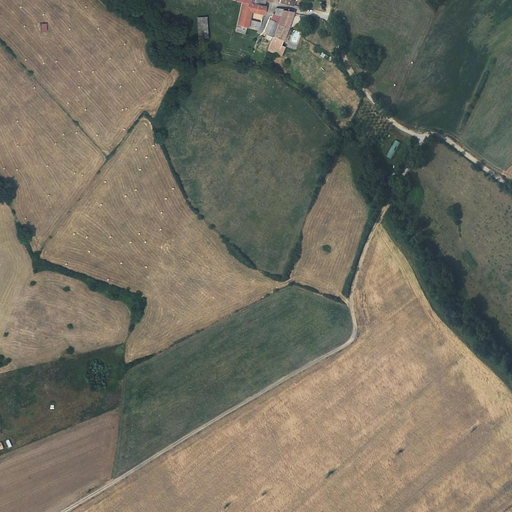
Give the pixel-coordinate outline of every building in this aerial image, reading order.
[(266,6),(264,6),(250,3),(242,2),(237,25),(246,27),(258,30),(261,23),(262,20),(262,19),(263,15),(264,14),(266,6)] [(274,14),(280,16),(283,9),(277,8),(274,14)] [(272,41),(271,42),(281,46),(288,28),(293,13),(290,11),(283,10),(283,9),(280,16),(278,23),(278,24),(274,36),(273,36),(272,41)] [(274,14),(271,20),(277,23),(278,23),(280,16),(274,14)] [(207,17),(197,18),(198,38),(208,37),(207,17)] [(271,20),(269,19),(264,32),(266,33),(273,36),(277,23),(271,20)] [(245,34),(246,27),(237,25),(235,31),(245,34)] [(273,36),(266,33),(264,38),(272,41),(273,36)] [(271,42),(268,51),(281,56),(284,47),(281,46),(271,42)] [(394,140),(387,156),(392,159),(399,142),(394,140)]
